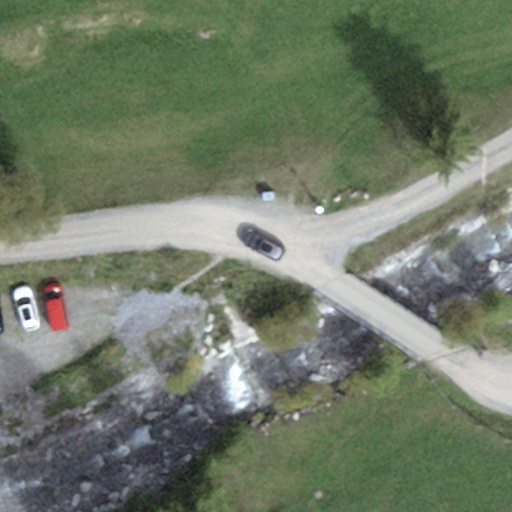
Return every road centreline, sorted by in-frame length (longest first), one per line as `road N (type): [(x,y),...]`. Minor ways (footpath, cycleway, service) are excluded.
road 1 (unclassified): [(0,232),(226,227),(299,238)]
road 2 (residential): [(299,238),(411,199),(511,141)]
road 3 (unclassified): [(511,378),(468,364),(322,253)]
